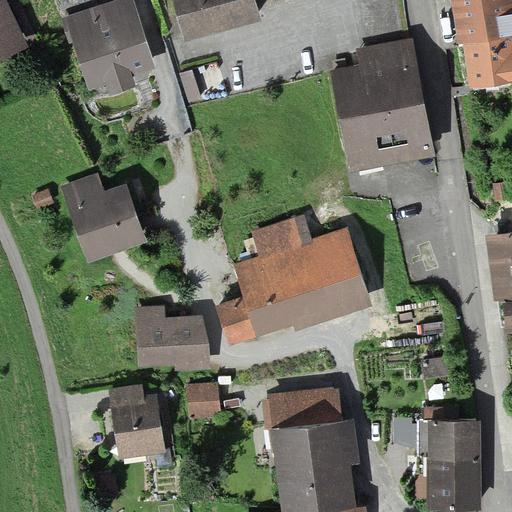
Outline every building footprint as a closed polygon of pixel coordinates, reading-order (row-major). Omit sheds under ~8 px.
[(2,0),(0,0),(0,51),(23,40),(2,0)] [(127,0),(111,0),(65,16),(89,83),(104,78),(107,86),(130,79),(127,70),(149,63),(127,0)] [(174,0),(183,30),(261,9),(258,0),(174,0)] [(511,0),(454,0),(470,80),(511,71),(511,40),(511,39),(511,0)] [(334,71),(352,161),(427,146),(406,40),(358,50),(362,65),(334,71)] [(252,126),(234,131),(238,146),(256,141),(252,126)] [(64,187),(88,255),(140,236),(120,182),(99,190),(94,177),(64,187)] [(45,188),(30,193),(34,206),(50,201),(45,188)] [(270,251),(235,263),(244,290),(257,327),(293,314),(295,320),(366,297),(342,227),(308,238),(302,222),(265,235),(270,251)] [(501,323),(511,321),(511,223),(488,227),(501,323)] [(257,327),(244,290),(216,299),(228,336),(257,327)] [(134,311),(139,361),(169,358),(169,366),(205,362),(200,315),(161,319),(160,308),(134,311)] [(213,381),(184,384),(187,412),(217,409),(213,381)] [(108,391),(119,453),(161,446),(152,392),(137,395),(136,386),(108,391)] [(278,423),(338,418),(336,387),(265,393),(267,424),(278,423)] [(431,419),(464,417),(463,408),(431,410),(431,419)] [(350,511),(342,418),(338,418),(278,423),(285,511),(350,511)] [(428,420),(429,508),(481,507),(480,419),(428,420)]
